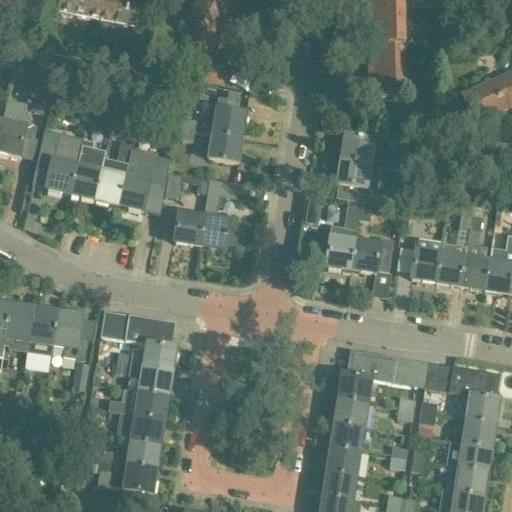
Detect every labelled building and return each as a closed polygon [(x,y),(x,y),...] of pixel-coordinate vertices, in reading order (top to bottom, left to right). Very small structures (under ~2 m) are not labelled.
[(0,0),(0,13),(12,14),(12,0),(0,0)] [(60,0),(57,16),(99,24),(103,0),(60,0)] [(103,0),(99,24),(135,31),(140,5),(130,3),(130,0),(103,0)] [(196,29),(184,51),(206,64),(219,41),(214,38),(221,27),(227,30),(232,21),(226,18),(236,0),(198,0),(186,23),(196,29)] [(371,5),(368,4),(368,18),(371,18),(372,47),(404,46),(403,1),(410,1),(410,0),(389,0),(389,1),(371,1),(371,5)] [(437,36),(424,36),(424,46),(438,45),(437,36)] [(438,45),(424,46),(424,54),(438,54),(438,45)] [(372,69),(367,69),(367,81),(372,81),(372,88),(373,100),(374,100),(405,100),(404,46),(372,47),(372,69)] [(148,52),(142,67),(153,72),(159,57),(148,52)] [(45,64),(42,80),(54,83),(58,67),(45,64)] [(198,67),(195,82),(220,88),(223,73),(198,67)] [(84,69),(82,80),(95,83),(97,72),(84,69)] [(476,91),(459,98),(472,128),(511,110),(511,74),(503,79),(505,85),(478,96),(476,91)] [(33,102),(30,115),(44,118),(46,105),(33,102)] [(2,127),(0,135),(0,157),(20,162),(24,142),(34,144),(37,130),(33,129),(25,114),(26,108),(7,104),(2,127)] [(412,113),(409,126),(429,130),(432,118),(412,113)] [(216,114),(212,139),(242,143),(246,119),(216,114)] [(181,123),(179,134),(194,136),(196,126),(181,123)] [(421,131),(418,143),(433,145),(435,134),(421,131)] [(179,134),(177,144),(192,147),(194,136),(179,134)] [(45,135),(36,173),(51,176),(47,194),(71,200),(84,144),(45,135)] [(212,139),(208,164),(238,169),(242,143),(212,139)] [(345,139),(341,164),(371,169),(375,144),(345,139)] [(84,144),(71,200),(95,205),(104,165),(106,156),(93,153),(95,147),(84,144)] [(104,165),(95,205),(118,210),(131,156),(121,154),(118,168),(104,165)] [(131,156),(118,210),(143,216),(143,215),(159,219),(171,165),(131,156)] [(397,162),(395,173),(410,175),(412,164),(397,162)] [(334,170),(331,187),(337,188),(337,189),(339,189),(337,203),(352,205),(362,207),(364,207),(371,169),(341,164),(340,170),(334,170)] [(395,173),(394,184),(408,186),(410,175),(395,173)] [(169,178),(166,202),(178,204),(181,180),(169,178)] [(199,183),(197,197),(208,199),(210,184),(199,183)] [(204,222),(199,252),(225,256),(226,251),(228,236),(228,234),(230,226),(218,224),(222,201),(238,204),(240,189),(220,186),(210,184),(208,199),(204,222)] [(333,232),(326,271),(351,275),(356,246),(360,221),(362,207),(352,205),(347,235),(333,232)] [(308,206),(304,227),(318,229),(321,208),(308,206)] [(362,207),(360,221),(371,223),(373,209),(364,207),(362,207)] [(423,213),(421,228),(432,230),(434,215),(423,213)] [(179,218),(175,248),(199,252),(204,222),(179,218)] [(461,219),(459,234),(469,235),(471,220),(461,219)] [(471,220),(469,235),(466,251),(460,292),(484,296),(491,252),(478,250),(482,222),(471,220)] [(491,252),(484,296),(508,300),(511,274),(511,242),(506,242),(504,255),(502,252),(496,251),(492,252),(491,252)] [(356,246),(351,275),(376,279),(377,276),(390,278),(395,245),(381,243),(380,250),(356,246)] [(418,244),(412,285),(436,289),(442,248),(418,244)] [(442,248),(436,289),(460,292),(466,251),(442,248)] [(0,370),(1,370),(10,311),(0,308),(0,370)] [(1,370),(1,372),(16,374),(19,355),(27,356),(34,314),(10,311),(1,370)] [(58,318),(53,350),(65,352),(63,362),(85,365),(88,345),(78,344),(83,315),(66,313),(65,319),(58,318)] [(34,314),(27,356),(52,359),(53,350),(58,318),(34,314)] [(105,316),(100,341),(113,343),(117,318),(105,316)] [(117,318),(113,343),(126,345),(129,324),(130,320),(117,318)] [(172,330),(129,324),(126,345),(147,349),(147,348),(168,351),(172,330)] [(173,377),(177,353),(168,351),(147,348),(147,349),(145,360),(132,358),(132,359),(119,357),(115,378),(130,381),(132,370),(173,377)] [(34,377),(59,378),(61,361),(35,359),(34,377)] [(353,360),(350,381),(372,385),(392,388),(395,366),(353,360)] [(396,363),(395,366),(392,388),(405,390),(409,365),(396,363)] [(409,365),(405,390),(417,392),(421,367),(409,365)] [(429,368),(425,393),(437,395),(441,370),(429,368)] [(77,369),(73,394),(85,396),(89,371),(77,369)] [(130,381),(130,382),(141,384),(139,396),(169,401),(173,377),(132,370),(130,381)] [(441,370),(437,395),(450,397),(453,376),(454,372),(441,370)] [(470,400),(466,423),(496,428),(500,404),(492,403),(495,382),(453,376),(450,397),(470,400)] [(342,379),(338,403),(368,408),(372,385),(350,381),(342,379)] [(112,406),(110,416),(123,418),(124,419),(135,421),(165,425),(169,401),(139,396),(128,395),(126,408),(112,406)] [(401,402),(399,413),(413,415),(415,404),(401,402)] [(338,403),(335,427),(364,432),(368,408),(338,403)] [(70,411),(69,417),(80,419),(81,415),(82,407),(77,406),(70,411)] [(423,406),(421,416),(435,419),(437,408),(423,406)] [(399,413),(398,423),(412,426),(413,415),(399,413)] [(421,416),(419,427),(434,429),(435,419),(421,416)] [(135,421),(131,444),(161,449),(165,425),(135,421)] [(466,423),(462,448),(492,453),(496,428),(466,423)] [(335,427),(331,452),(360,457),(364,432),(335,427)] [(5,431),(2,453),(15,455),(18,433),(5,431)] [(103,454),(101,465),(157,474),(161,449),(131,444),(129,458),(103,454)] [(462,448),(458,472),(488,477),(492,453),(462,448)] [(331,452),(327,477),(356,481),(360,457),(331,452)] [(393,452),(391,462),(406,464),(407,454),(393,452)] [(415,455),(413,465),(428,467),(429,457),(415,455)] [(82,461),(79,482),(98,485),(99,475),(126,479),(123,494),(125,494),(127,510),(138,511),(148,511),(151,498),(153,498),(157,474),(101,465),(82,461)] [(391,462),(390,472),(404,474),(406,464),(391,462)] [(413,465),(411,475),(426,478),(428,467),(413,465)] [(450,471),(446,496),(454,497),(484,502),(488,477),(458,472),(450,471)] [(327,477),(323,500),(352,505),(356,481),(327,477)] [(43,493),(39,511),(63,511),(67,490),(54,488),(52,495),(43,493)] [(454,497),(451,511),(482,511),(484,502),(454,497)] [(323,500),(321,511),(359,511),(360,506),(352,505),(323,500)] [(389,500),(387,511),(395,511),(401,511),(403,503),(389,500)] [(403,503),(401,511),(416,511),(418,505),(403,503)]
